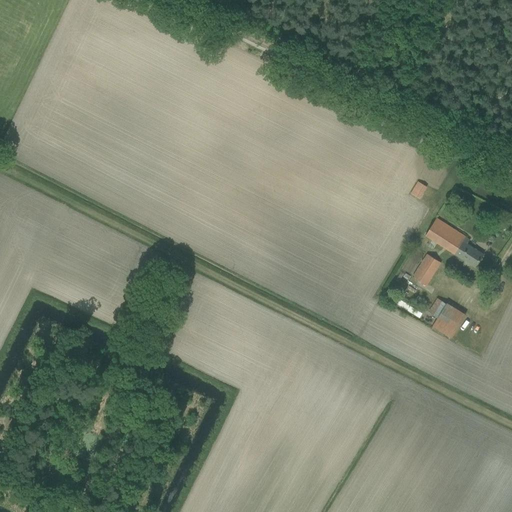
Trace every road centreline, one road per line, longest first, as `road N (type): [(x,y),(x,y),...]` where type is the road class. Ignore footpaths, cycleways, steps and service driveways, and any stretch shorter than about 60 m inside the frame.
road 1 (track): [(511,426),(0,167)]
road 2 (track): [(511,165),(178,0)]
